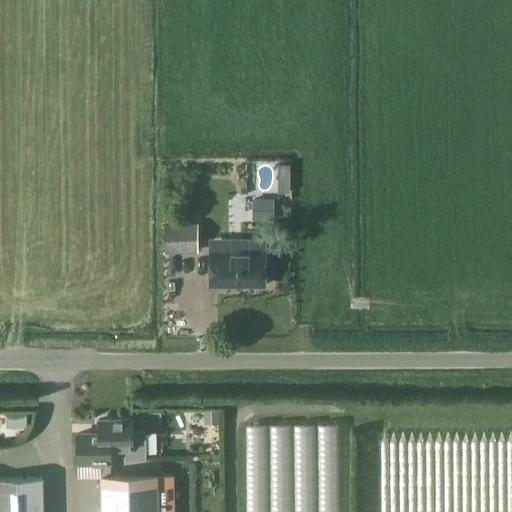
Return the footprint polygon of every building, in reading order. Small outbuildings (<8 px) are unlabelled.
[(254,197),(254,221),(269,221),(269,197),(254,197)] [(165,251),(197,251),(197,223),(165,223),(165,251)] [(211,250),(210,284),(265,284),(265,251),(211,250)] [(137,427),(160,427),(160,416),(137,416),(137,427)] [(99,433),(78,434),(78,463),(101,462),(101,472),(110,472),(110,462),(112,462),(112,448),(127,448),(128,457),(146,457),(145,430),(133,430),(133,419),(99,420),(99,433)] [(342,511),(342,421),(248,421),(248,511),(342,511)] [(102,511),(157,511),(157,474),(102,476),(102,511)] [(0,511),(44,511),(44,476),(0,476),(0,511)]
